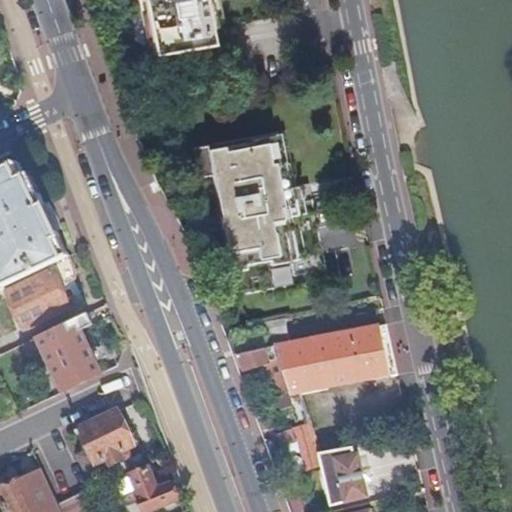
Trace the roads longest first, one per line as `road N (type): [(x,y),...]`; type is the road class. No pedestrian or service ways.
road 1 (residential): [(348,0),(456,511)]
road 2 (primary): [(263,511),(172,276),(97,137)]
road 3 (primary): [(226,511),(150,310),(97,137)]
road 4 (residential): [(0,446),(125,388)]
